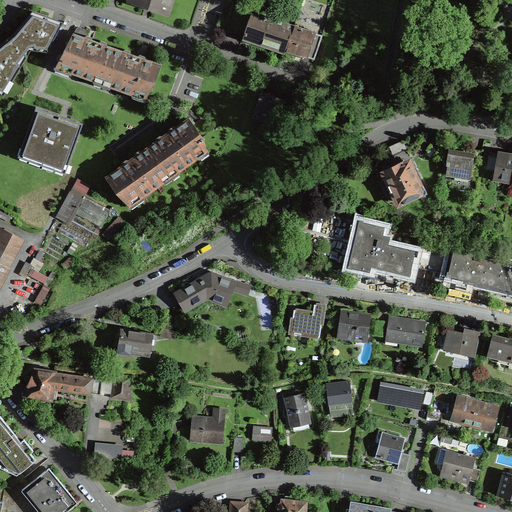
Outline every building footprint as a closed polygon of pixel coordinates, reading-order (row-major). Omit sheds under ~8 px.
[(131,0),(130,3),(147,9),(165,15),(170,0),(131,0)] [(50,17),(32,11),(13,33),(0,44),(0,85),(4,88),(10,83),(10,84),(31,50),(37,51),(37,49),(42,40),(51,45),(62,22),(50,17)] [(252,26),(248,24),(244,36),(248,37),(286,50),(294,26),(294,25),(256,12),(252,26)] [(294,26),(286,50),(304,56),(314,59),(322,35),(294,26)] [(60,69),(102,83),(115,48),(107,45),(107,44),(106,42),(101,40),(99,41),(99,42),(96,41),(92,40),(92,39),(91,37),(86,35),(85,36),(84,37),(74,33),(60,69)] [(123,50),(123,51),(115,48),(102,83),(145,99),(149,88),(152,89),(160,64),(145,59),(146,58),(145,56),(140,54),(138,55),(138,56),(134,55),(130,54),(131,52),(130,51),(125,49),(123,50)] [(273,123),(282,100),(265,94),(262,93),(254,117),(273,123)] [(291,112),(296,99),(292,97),(287,111),(291,112)] [(83,123),(66,117),(63,116),(60,115),(36,106),(21,147),(24,148),(24,147),(32,150),(31,153),(43,157),(43,158),(45,159),(45,158),(58,163),(59,159),(66,162),(66,163),(68,164),(83,123)] [(149,146),(169,174),(176,169),(178,172),(198,157),(196,155),(204,149),(199,142),(203,139),(189,118),(172,130),(149,146)] [(397,158),(400,165),(397,166),(386,171),(384,176),(387,181),(387,183),(387,185),(388,187),(389,189),(390,191),(391,193),(392,195),(394,196),(396,201),(401,203),(424,192),(424,191),(413,168),(411,169),(407,161),(411,159),(402,140),(389,146),(394,159),(397,158)] [(163,182),(162,179),(169,174),(149,146),(125,163),(106,176),(119,195),(121,193),(128,203),(141,194),(143,196),(163,182)] [(448,165),(446,174),(477,180),(482,150),(471,148),(470,156),(466,155),(462,155),(463,152),(449,149),(446,165),(448,165)] [(511,180),(511,155),(490,151),(487,166),(495,167),(494,175),(504,177),(504,179),(511,180)] [(70,192),(57,216),(64,220),(92,236),(96,229),(73,216),(75,214),(101,227),(110,209),(85,195),(83,199),(70,192)] [(511,260),(421,240),(419,248),(388,241),(389,237),(386,236),(388,224),(359,217),(347,269),(372,275),(374,266),(393,270),(413,275),(415,265),(437,270),(438,268),(444,270),(443,274),(511,289),(511,260)] [(86,247),(90,239),(62,224),(58,232),(86,247)] [(0,284),(9,267),(0,262),(0,284)] [(185,310),(207,297),(225,304),(231,291),(247,296),(251,285),(234,281),(211,272),(203,277),(175,293),(185,310)] [(291,331),(319,336),(324,306),(315,304),(313,312),(300,310),(295,310),(295,309),(294,309),(291,331)] [(367,340),(371,315),(354,313),(350,312),(351,310),(341,308),(337,335),(367,340)] [(395,317),(389,316),(386,336),(398,337),(398,341),(422,345),(426,321),(395,317)] [(383,335),(385,321),(378,320),(376,334),(383,335)] [(150,352),(153,333),(124,328),(121,328),(117,352),(131,353),(131,349),(150,352)] [(162,328),(161,334),(168,337),(170,330),(162,328)] [(445,347),(474,354),(478,331),(468,329),(467,333),(461,332),(449,330),(445,347)] [(499,356),(511,359),(511,339),(501,336),(494,335),(488,355),(499,358),(499,356)] [(46,345),(42,353),(56,361),(61,353),(46,345)] [(51,399),(53,387),(100,394),(102,379),(55,373),(55,371),(35,368),(24,391),(26,395),(41,397),(51,399)] [(133,376),(116,373),(113,396),(120,397),(128,398),(131,376),(133,376)] [(381,381),(376,401),(421,410),(422,400),(424,389),(381,381)] [(332,384),(327,384),(329,404),(352,401),(349,382),(332,384)] [(296,394),(296,391),(287,393),(284,394),(285,412),(288,412),(291,426),(310,422),(304,392),(296,394)] [(454,416),(461,418),(460,421),(484,427),(485,423),(493,425),(498,405),(490,403),(489,404),(477,401),(467,398),(466,400),(459,398),(454,416)] [(225,409),(215,408),(214,418),(206,417),(205,420),(193,419),(191,439),(201,440),(202,438),(222,439),(225,409)] [(17,474),(36,459),(30,452),(33,450),(24,438),(21,441),(18,437),(0,415),(0,462),(5,469),(17,474)] [(270,439),(271,428),(254,426),(253,438),(270,439)] [(382,433),(379,443),(376,456),(383,457),(398,462),(404,439),(382,433)] [(243,438),(235,437),(234,450),(236,451),(241,451),(243,438)] [(95,460),(120,462),(121,448),(96,445),(95,460)] [(442,448),(438,462),(443,464),(445,465),(443,472),(453,475),(477,482),(480,469),(471,466),(473,456),(442,448)] [(410,455),(401,453),(397,467),(406,469),(410,455)] [(65,511),(73,504),(66,496),(70,493),(61,482),(56,476),(52,479),(45,470),(22,490),(40,511),(62,511),(65,510),(65,511)] [(511,473),(507,472),(500,495),(502,495),(511,497),(511,473)] [(282,509),(281,511),(304,511),(306,501),(293,500),(293,499),(285,498),(283,498),(282,502),(281,502),(279,503),(279,507),(281,509),(282,509)] [(245,511),(247,503),(232,502),(230,511),(245,511)] [(400,511),(391,509),(360,504),(350,502),(350,505),(341,503),(339,511),(400,511)]
